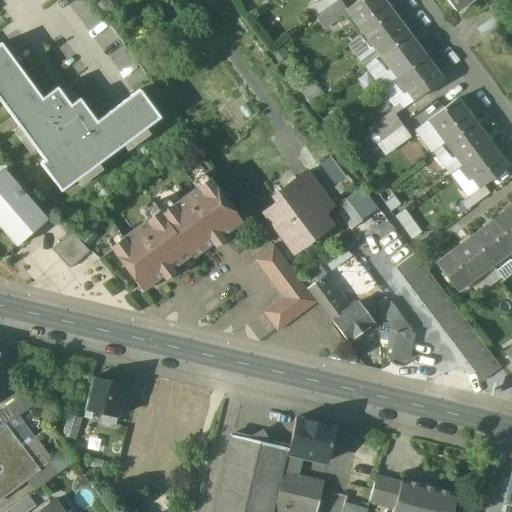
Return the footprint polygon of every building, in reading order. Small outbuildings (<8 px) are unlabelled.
[(318,0),(315,2),(322,13),(339,0),(318,0)] [(339,0),(322,13),(317,16),(326,28),(348,11),(347,9),(340,0),(339,0)] [(383,0),(359,0),(347,9),(348,11),(364,32),(392,12),(383,0)] [(447,0),(456,11),(471,0),(447,0)] [(322,13),(315,2),(310,5),(317,16),(322,13)] [(392,12),(364,32),(381,55),(409,34),(392,12)] [(409,34),(381,55),(398,77),(425,57),(409,34)] [(0,100),(44,161),(40,164),(61,192),(160,119),(140,91),(97,123),(80,99),(71,105),(58,87),(57,88),(41,99),(24,76),(0,44),(0,100)] [(425,57),(398,77),(415,100),(442,80),(425,57)] [(24,76),(41,99),(57,88),(40,64),(24,76)] [(457,99),(429,120),(446,142),(474,122),(457,99)] [(392,111),(372,126),(382,140),(402,125),(392,111)] [(474,122),(446,142),(463,165),(490,144),(474,122)] [(402,125),(382,140),(367,152),(376,164),(385,157),(411,136),(402,125)] [(418,149),(411,136),(385,157),(392,168),(418,149)] [(490,144),(463,165),(480,188),(484,185),(508,167),(490,144)] [(329,155),(319,163),(335,182),(345,175),(329,155)] [(46,221),(2,169),(0,171),(0,228),(16,247),(46,221)] [(332,205),(307,171),(296,179),(321,213),(332,205)] [(209,179),(160,215),(191,256),(193,259),(211,245),(214,249),(224,241),(222,237),(241,223),(209,179)] [(321,213),(296,179),(281,190),(286,196),(264,212),(294,252),(330,225),(321,213)] [(480,188),(462,202),(468,210),(490,193),(484,185),(480,188)] [(362,187),(345,199),(335,208),(351,230),(362,221),(379,209),(362,187)] [(511,207),(494,221),(511,245),(511,207)] [(407,208),(397,213),(411,237),(420,232),(407,208)] [(158,212),(109,248),(142,293),(163,278),(165,282),(175,275),(172,271),(191,256),(160,215),(158,212)] [(511,245),(494,221),(472,238),(492,265),(511,249),(511,245)] [(71,233),(51,251),(68,271),(88,253),(71,233)] [(472,238),(449,255),(469,282),(492,265),(472,238)] [(301,283),(273,245),(254,260),(282,297),(301,283)] [(396,269),(403,278),(421,264),(414,255),(396,269)] [(469,282),(449,255),(437,263),(458,291),(469,282)] [(511,258),(497,268),(502,277),(511,271),(511,258)] [(403,278),(410,287),(428,273),(421,264),(403,278)] [(410,287),(417,297),(436,283),(428,273),(410,287)] [(326,274),(308,288),(321,305),(338,291),(326,274)] [(282,297),(263,312),(277,331),(316,302),(301,283),(282,297)] [(417,297),(424,306),(443,292),(436,283),(417,297)] [(351,307),(338,291),(321,305),(348,342),(374,323),(358,302),(351,307)] [(424,306),(432,315),(450,302),(443,292),(424,306)] [(432,315),(439,325),(457,311),(450,302),(432,315)] [(439,325),(446,334),(464,320),(457,311),(439,325)] [(398,312),(392,316),(387,348),(392,349),(391,355),(392,358),(394,361),(397,363),(401,364),(404,363),(407,360),(409,357),(413,334),(409,333),(410,329),(398,312)] [(446,334),(453,344),(471,330),(464,320),(446,334)] [(453,344),(460,353),(479,339),(471,330),(453,344)] [(460,353),(467,362),(486,349),(479,339),(460,353)] [(467,362),(474,372),(493,358),(486,349),(467,362)] [(474,372),(482,381),(500,367),(493,358),(474,372)] [(126,385),(94,377),(85,411),(103,416),(101,423),(115,426),(126,385)] [(25,394),(6,408),(14,419),(33,405),(25,394)] [(63,435),(76,438),(80,417),(68,414),(63,435)] [(335,427),(295,418),(288,448),(287,454),(303,457),(326,463),(335,427)] [(14,419),(0,429),(0,498),(47,464),(14,419)] [(267,443),(265,440),(253,437),(250,439),(230,434),(212,511),(273,511),(287,454),(288,448),(267,443)] [(66,449),(47,464),(55,475),(75,461),(66,449)] [(303,457),(287,454),(273,511),(316,511),(323,482),(299,476),(303,457)] [(400,483),(376,476),(369,502),(393,508),(400,483)] [(511,511),(511,476),(502,511),(511,511)] [(451,511),(456,493),(401,479),(400,483),(393,508),(392,511),(451,511)] [(28,495),(6,511),(28,511),(36,506),(28,495)] [(62,511),(54,500),(37,511),(62,511)]
